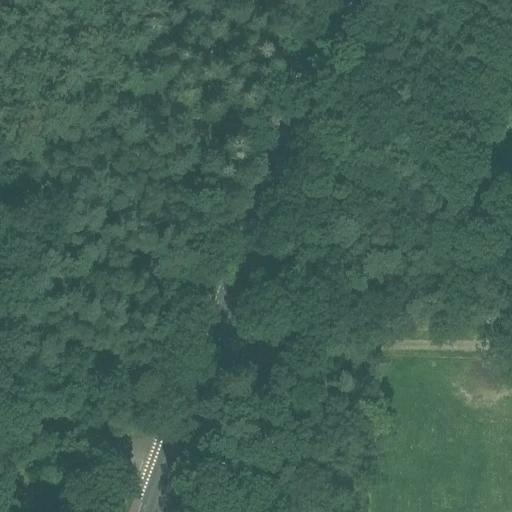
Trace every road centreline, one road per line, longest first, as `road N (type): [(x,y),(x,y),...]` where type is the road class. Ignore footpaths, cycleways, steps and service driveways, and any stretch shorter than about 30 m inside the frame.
road 1 (secondary): [(162,481),(338,0)]
road 2 (unclassified): [(162,481),(0,386)]
